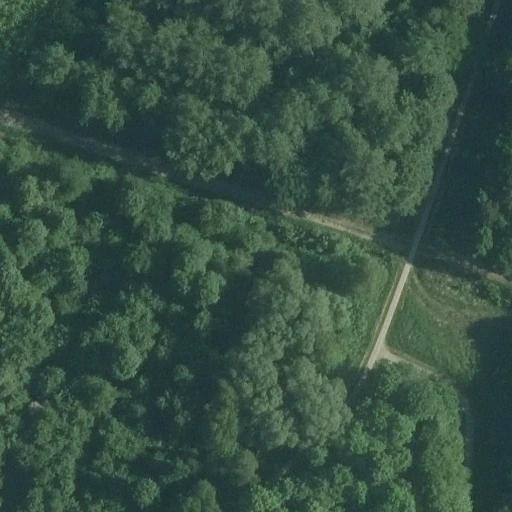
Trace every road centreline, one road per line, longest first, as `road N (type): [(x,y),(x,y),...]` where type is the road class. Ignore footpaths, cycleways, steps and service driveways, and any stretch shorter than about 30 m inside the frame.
road 1 (track): [(0,113),(413,247)]
road 2 (track): [(399,288),(0,153)]
